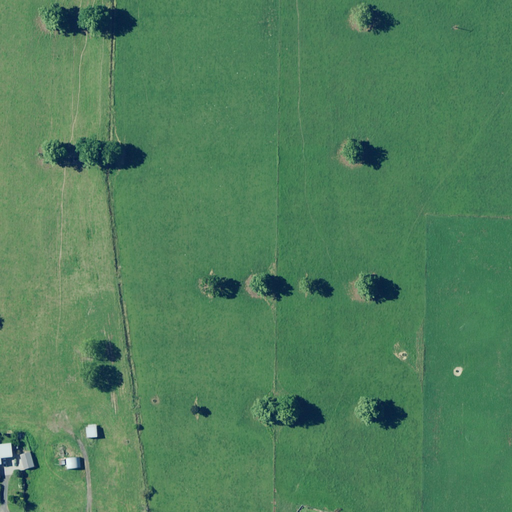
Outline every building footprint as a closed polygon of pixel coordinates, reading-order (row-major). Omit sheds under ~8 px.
[(72,319),(42,317),(41,330),(71,332),(72,319)] [(94,404),(94,389),(83,389),(83,404),(94,404)] [(100,437),(127,435),(133,428),(133,424),(99,427),(99,424),(87,425),(89,438),(97,437),(97,440),(100,439),(100,437)] [(13,457),(12,444),(0,445),(0,465),(3,465),(2,458),(13,457)] [(34,467),(29,453),(20,456),(24,470),(34,467)] [(81,468),(80,458),(68,459),(68,469),(81,468)]
